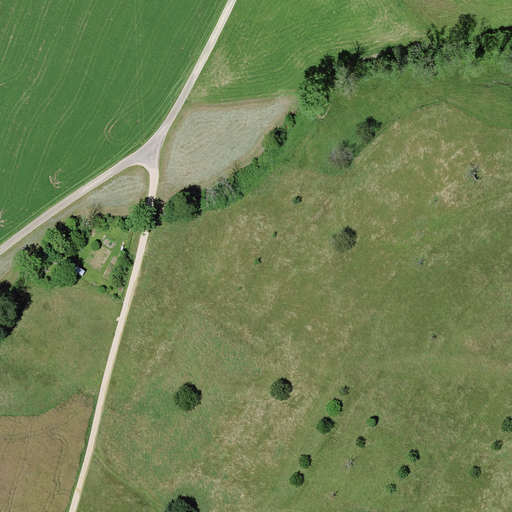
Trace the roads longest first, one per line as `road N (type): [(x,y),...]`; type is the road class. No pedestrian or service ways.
road 1 (track): [(74,511),(142,247),(154,187),(150,150)]
road 2 (unclassified): [(0,254),(150,150),(232,0)]
